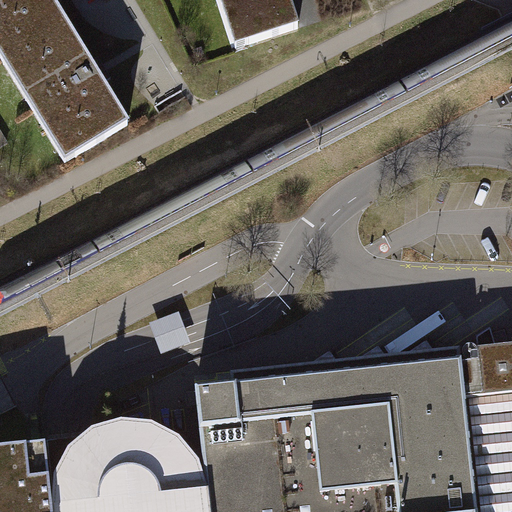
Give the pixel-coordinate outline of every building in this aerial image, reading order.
[(0,0),(0,61),(58,27),(41,0),(0,0)] [(215,0),(237,64),(302,43),(288,0),(215,0)] [(0,72),(62,175),(125,137),(89,78),(58,27),(0,61),(0,72)] [(511,511),(511,346),(497,348),(478,350),(480,362),(462,364),(461,361),(196,389),(207,494),(209,511),(511,511)] [(96,435),(93,437),(92,434),(66,436),(46,439),(54,509),(54,511),(209,511),(207,494),(205,494),(202,484),(199,471),(193,461),(186,451),(177,443),(167,437),(156,431),(144,428),(132,427),(120,428),(108,430),(96,435)] [(52,511),(45,447),(0,451),(0,511),(52,511)]
